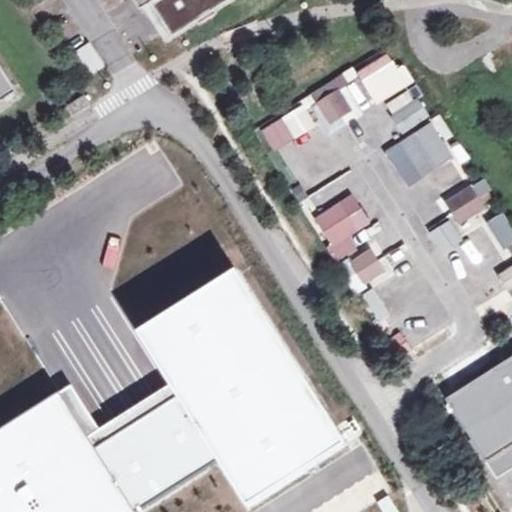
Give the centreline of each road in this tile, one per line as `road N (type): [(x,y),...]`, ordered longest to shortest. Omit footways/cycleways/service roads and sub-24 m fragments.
road 1 (unclassified): [(429,511),(194,136),(153,107),(109,122),(0,197)]
road 2 (unclassified): [(511,26),(467,59),(438,60),(422,42),(431,15),(470,13)]
